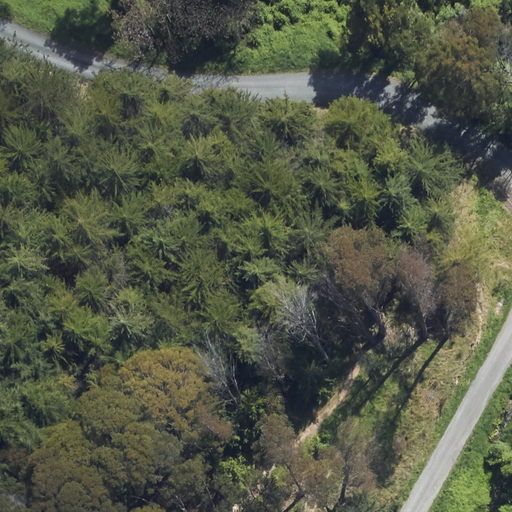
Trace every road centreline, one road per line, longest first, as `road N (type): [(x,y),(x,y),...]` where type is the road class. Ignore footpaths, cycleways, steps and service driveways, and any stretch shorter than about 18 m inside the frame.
road 1 (track): [(0,28),(59,53),(142,73),(358,84),(417,104),(511,179)]
road 2 (track): [(511,312),(391,511)]
